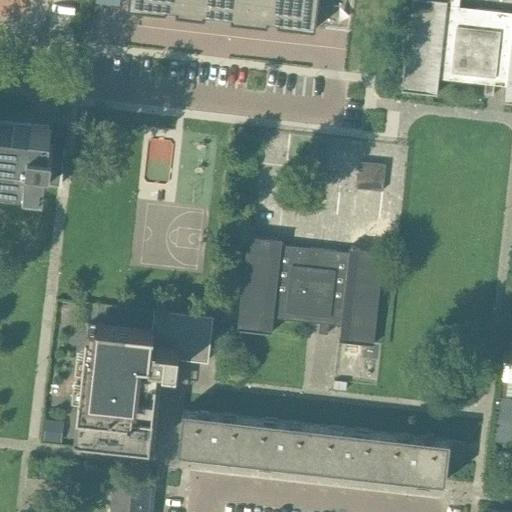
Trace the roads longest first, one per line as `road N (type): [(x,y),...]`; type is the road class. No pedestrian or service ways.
road 1 (residential): [(0,75),(363,116)]
road 2 (residential): [(202,511),(205,487),(415,511)]
